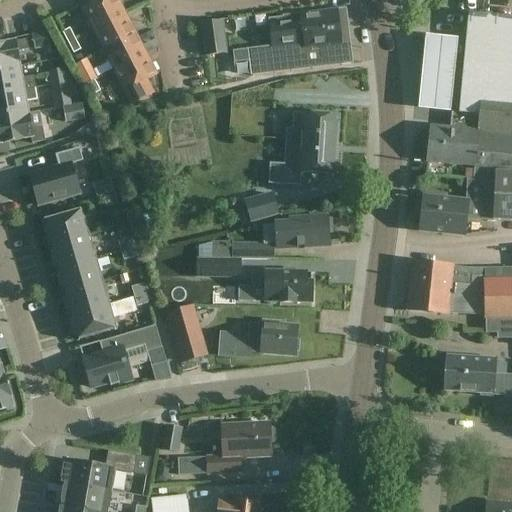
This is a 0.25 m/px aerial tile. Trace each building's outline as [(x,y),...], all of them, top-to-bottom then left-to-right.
[(93,31),(125,14),(117,0),(100,0),(82,10),(93,31)] [(267,20),(271,46),(303,42),(302,33),(337,29),(334,11),(282,17),(283,18),(267,20)] [(125,14),(93,31),(104,52),(136,35),(125,14)] [(465,55),(457,131),(480,133),(477,154),(511,157),(511,19),(478,16),(474,56),(465,55)] [(202,25),(206,56),(226,54),(222,22),(202,25)] [(68,44),(75,40),(70,29),(62,33),(68,44)] [(303,42),(271,46),(245,49),(247,59),(211,64),(214,87),(245,80),(249,76),(341,64),(337,29),(302,33),(303,42)] [(418,106),(450,109),(458,36),(426,31),(418,106)] [(32,35),(31,35),(34,51),(49,49),(41,34),(32,35)] [(136,35),(104,52),(115,73),(147,56),(136,35)] [(0,69),(19,66),(16,52),(28,50),(26,40),(0,45),(0,69)] [(75,40),(68,44),(73,54),(81,51),(75,40)] [(147,56),(115,73),(125,92),(132,106),(154,94),(147,81),(157,75),(147,56)] [(33,76),(21,78),(19,66),(0,69),(0,93),(23,90),(35,88),(33,76)] [(64,69),(62,69),(48,72),(51,85),(69,81),(65,76),(65,74),(64,69)] [(87,85),(95,81),(89,71),(82,75),(87,85)] [(69,98),(78,96),(71,83),(69,81),(51,85),(54,101),(69,98)] [(95,81),(87,85),(93,95),(100,92),(95,81)] [(0,118),(28,113),(23,90),(0,93),(0,118)] [(63,108),(66,123),(85,120),(82,104),(63,108)] [(42,127),(30,129),(28,113),(0,118),(0,144),(31,139),(32,143),(45,141),(42,127)] [(270,164),(268,185),(300,187),(301,173),(334,175),(334,170),(335,153),(338,116),(319,115),(293,114),(292,130),(286,130),(285,150),(284,165),(270,164)] [(480,133),(457,131),(432,128),(428,164),(476,169),(477,154),(480,133)] [(30,176),(39,207),(79,195),(70,164),(82,161),(79,149),(55,156),(59,167),(30,176)] [(492,222),(511,223),(511,172),(473,171),(472,182),(481,183),(479,211),(493,211),(492,222)] [(106,208),(118,205),(115,195),(104,198),(106,208)] [(241,204),(247,223),(277,214),(272,195),(241,204)] [(464,236),(468,202),(424,198),(424,202),(422,202),(419,205),(418,209),(418,214),(420,218),(422,218),(421,231),(464,236)] [(43,223),(50,247),(88,236),(81,212),(43,223)] [(289,223),(276,224),(278,249),(328,245),(326,232),(332,232),(331,220),(325,220),(325,218),(289,221),(289,223)] [(50,247),(57,270),(95,259),(88,236),(50,247)] [(120,251),(132,248),(129,238),(117,242),(120,251)] [(511,240),(488,240),(488,248),(511,248),(511,240)] [(232,244),(232,261),(240,261),(274,261),(274,245),(232,244)] [(132,248),(120,251),(124,261),(135,257),(132,248)] [(57,270),(64,293),(101,282),(95,259),(57,270)] [(240,261),(232,261),(198,260),(198,278),(239,278),(240,261)] [(413,265),(409,313),(450,317),(450,313),(487,315),(487,318),(487,319),(496,319),(511,318),(511,281),(488,283),(488,269),(471,269),(471,270),(453,269),(453,268),(448,268),(413,265)] [(311,304),(312,283),(311,283),(311,274),(304,274),(304,273),(266,273),(266,274),(252,274),(251,288),(265,288),(265,303),(280,303),(280,304),(295,304),(311,304)] [(64,293),(70,316),(108,305),(101,282),(64,293)] [(143,285),(131,288),(134,298),(145,294),(143,285)] [(148,304),(145,294),(134,298),(137,307),(148,304)] [(115,329),(108,305),(70,316),(77,340),(115,329)] [(190,306),(166,314),(180,359),(204,352),(190,306)] [(496,319),(487,319),(487,334),(497,334),(496,319)] [(250,337),(249,353),(259,354),(259,353),(293,356),(293,351),(296,349),(296,344),(294,341),(295,328),(277,326),(277,323),(261,322),(261,328),(250,327),(249,337),(250,337)] [(131,381),(123,353),(144,347),(146,353),(161,348),(155,326),(99,343),(103,354),(83,360),(92,389),(109,383),(110,387),(131,381)] [(250,337),(249,337),(221,334),(219,357),(248,359),(249,353),(250,337)] [(60,381),(71,367),(51,350),(39,365),(60,381)] [(448,358),(447,375),(446,393),(492,395),(492,396),(495,396),(495,395),(510,396),(511,379),(495,378),(496,361),(448,358)] [(0,411),(12,408),(0,365),(0,411)] [(269,428),(269,425),(222,427),(223,458),(178,460),(178,476),(240,473),(239,458),(270,457),(270,444),(273,444),(275,441),(275,430),(272,428),(269,428)] [(177,453),(181,429),(167,427),(163,450),(177,453)] [(64,484),(111,492),(115,470),(133,473),(135,457),(109,453),(106,468),(65,461),(61,484),(64,485),(64,484)] [(107,511),(111,492),(64,484),(64,485),(60,505),(100,511),(107,511)] [(258,511),(259,503),(245,502),(246,497),(234,496),(234,498),(232,502),(219,500),(217,511),(258,511)] [(151,511),(189,511),(188,500),(151,504),(151,511)]
